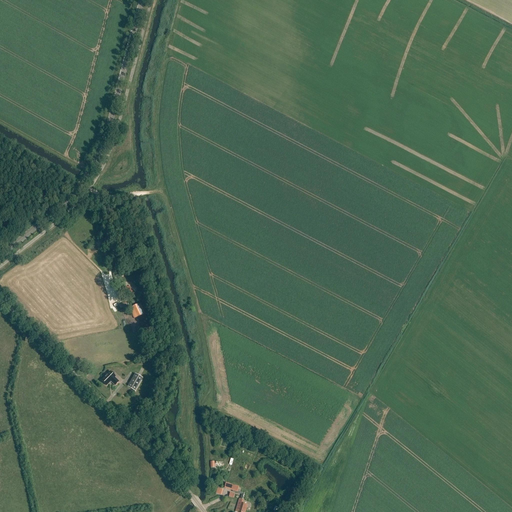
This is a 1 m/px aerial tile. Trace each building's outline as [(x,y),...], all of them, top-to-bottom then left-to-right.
[(124,291),(123,292),(129,297),(134,292),(129,286),(127,288),(126,287),(123,290),(124,291)] [(129,307),(134,317),(145,313),(140,303),(129,307)] [(101,380),(106,385),(110,382),(111,382),(115,385),(119,381),(114,377),(115,376),(109,371),(106,374),(105,373),(103,376),(104,376),(101,380)] [(135,373),(127,386),(135,391),(143,378),(135,373)] [(238,499),(235,511),(236,511),(244,511),(247,505),(242,503),(243,500),(241,499),(241,498),(242,498),(244,493),(237,491),(238,487),(226,483),(224,488),(232,490),(232,491),(241,494),(240,499),(238,499)]
